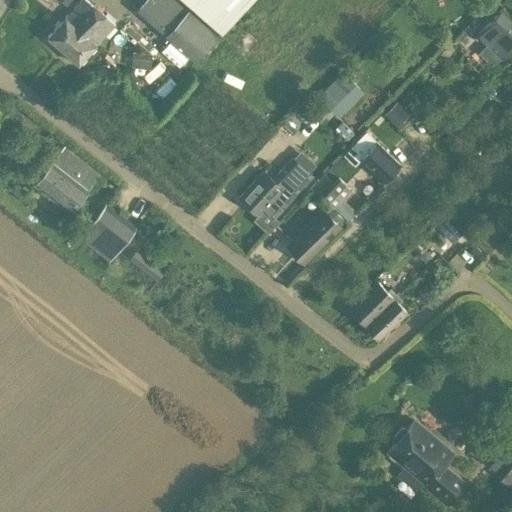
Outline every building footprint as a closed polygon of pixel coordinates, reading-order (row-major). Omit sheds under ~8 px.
[(75,64),(112,24),(85,0),(78,0),(45,37),(75,64)] [(164,34),(193,59),(214,35),(175,0),(142,0),(135,9),(163,33),(164,34)] [(245,0),(184,0),(219,30),(245,0)] [(511,45),(511,17),(502,8),(476,34),(500,57),(511,45)] [(247,20),(229,40),(248,57),(266,37),(247,20)] [(150,52),(131,51),(130,65),(149,67),(150,52)] [(320,94),(343,115),(368,88),(345,67),(320,94)] [(400,101),(388,114),(398,124),(411,111),(400,101)] [(440,115),(430,126),(436,132),(446,121),(440,115)] [(373,140),(364,131),(341,153),(352,164),(359,158),(381,180),(397,164),(374,141),(373,140)] [(98,173),(63,146),(54,158),(52,157),(33,182),(69,211),(98,173)] [(271,180),(262,171),(238,196),(258,215),(264,208),(274,216),(311,177),(292,159),(271,180)] [(349,187),(337,176),(320,194),(333,205),(349,187)] [(134,225),(104,201),(79,235),(109,258),(134,225)] [(307,224),(286,245),(302,261),(323,239),(342,219),(326,203),(307,224)] [(409,266),(417,250),(408,245),(400,261),(409,266)] [(137,249),(128,258),(155,280),(163,269),(137,249)] [(348,308),(363,324),(395,293),(388,287),(384,291),(376,281),(348,308)] [(363,324),(377,338),(405,311),(396,302),(400,298),(395,293),(363,324)] [(414,491),(423,481),(424,482),(422,485),(446,504),(464,483),(441,464),(451,453),(412,420),(406,428),(399,427),(391,438),(391,445),(386,451),(402,464),(394,474),(414,491)] [(511,460),(500,475),(511,484),(511,460)]
